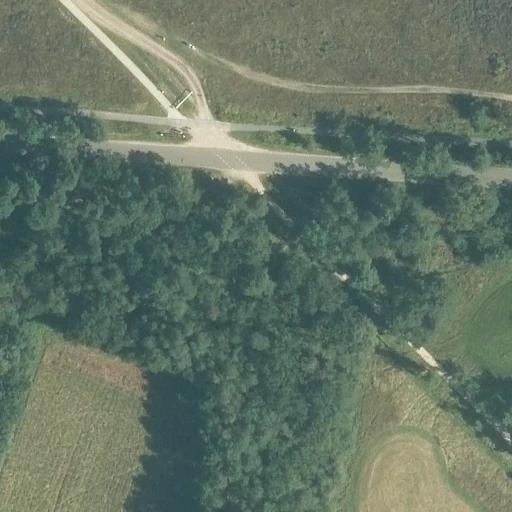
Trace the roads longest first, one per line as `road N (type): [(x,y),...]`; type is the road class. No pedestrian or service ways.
road 1 (tertiary): [(511,180),(0,145)]
road 2 (unknown): [(108,0),(299,93),(439,93),(511,103)]
road 3 (track): [(226,160),(186,69),(87,0)]
